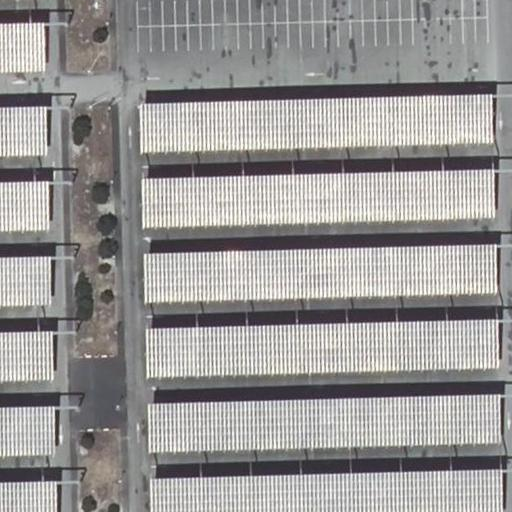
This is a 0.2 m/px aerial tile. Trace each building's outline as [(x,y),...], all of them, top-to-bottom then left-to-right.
[(40,25),(0,26),(0,74),(41,74),(40,25)] [(491,95),(143,105),(144,153),(492,144),(491,95)] [(43,109),(0,110),(0,158),(45,157),(43,109)] [(491,171),(143,180),(144,228),(492,219),(491,171)] [(46,184),(0,185),(0,233),(47,232),(46,184)] [(496,246),(147,256),(149,304),(497,294),(496,246)] [(46,259),(0,259),(0,308),(47,307),(46,259)] [(496,321),(147,331),(149,379),(497,370),(496,321)] [(49,334),(0,335),(0,384),(51,383),(49,334)] [(499,396),(151,406),(152,454),(501,444),(499,396)] [(51,408),(0,409),(0,457),(52,456),(51,408)] [(500,511),(499,471),(151,481),(151,511),(500,511)] [(53,511),(53,484),(0,485),(0,511),(53,511)]
